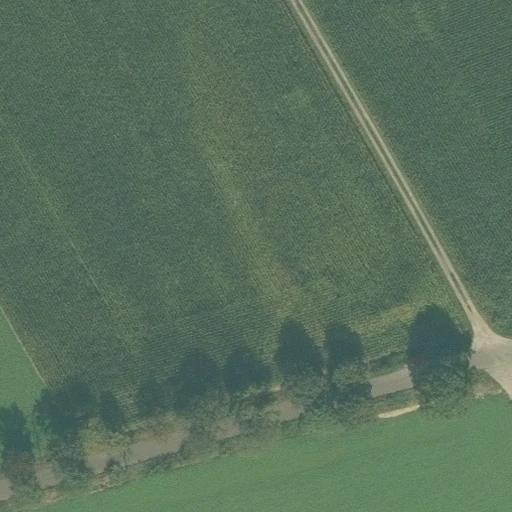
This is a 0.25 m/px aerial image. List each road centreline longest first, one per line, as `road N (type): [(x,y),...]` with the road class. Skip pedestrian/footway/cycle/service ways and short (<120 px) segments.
road 1 (unclassified): [(0,494),(511,352)]
road 2 (track): [(511,391),(292,0)]
